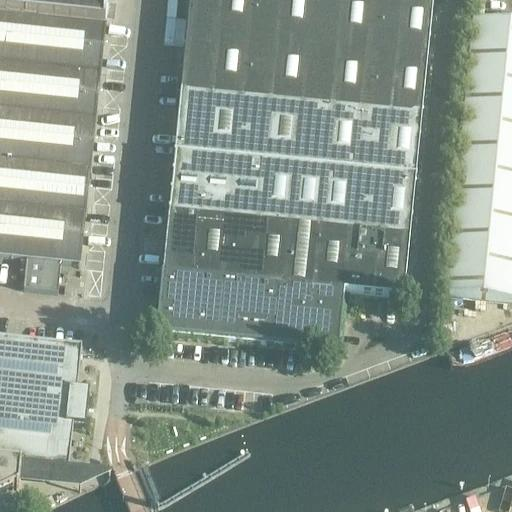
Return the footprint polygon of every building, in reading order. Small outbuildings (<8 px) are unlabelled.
[(0,0),(0,15),(105,27),(107,0),(0,0)] [(405,0),(189,0),(175,158),(416,181),(433,3),(405,0)] [(105,27),(0,15),(0,64),(100,76),(105,27)] [(511,27),(472,24),(444,298),(511,304),(511,27)] [(0,113),(95,124),(100,76),(0,64),(0,113)] [(0,162),(90,173),(95,124),(0,113),(0,162)] [(175,158),(157,338),(338,356),(344,297),(404,303),(416,181),(175,158)] [(0,162),(0,208),(85,218),(90,173),(0,162)] [(0,208),(0,259),(26,262),(23,292),(58,296),(61,266),(80,268),(85,218),(0,208)] [(0,496),(19,488),(21,468),(67,472),(72,430),(85,431),(89,395),(76,393),(81,351),(0,342),(0,496)]
